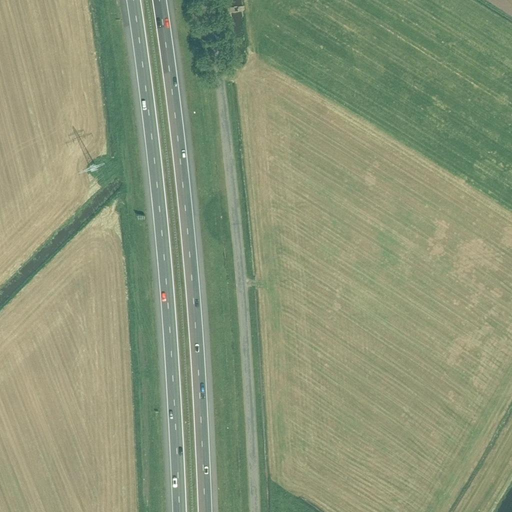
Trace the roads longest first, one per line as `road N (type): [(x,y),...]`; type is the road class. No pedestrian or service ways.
road 1 (unclassified): [(254,511),(237,238),(206,0)]
road 2 (motorway): [(134,0),(165,265),(179,511)]
road 3 (motorway): [(205,511),(185,209),(160,0)]
